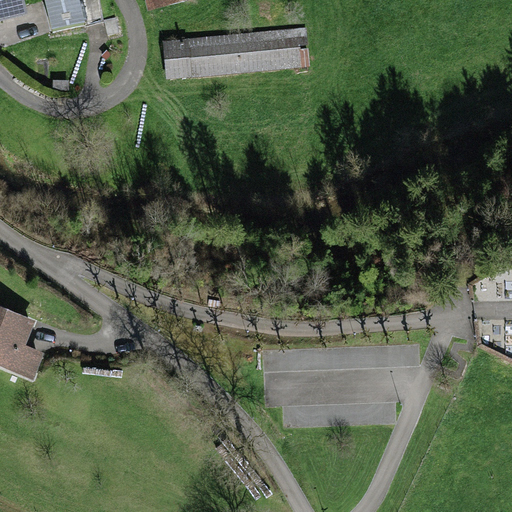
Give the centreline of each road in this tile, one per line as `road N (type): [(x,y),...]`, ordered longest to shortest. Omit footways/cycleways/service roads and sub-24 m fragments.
road 1 (residential): [(47,265),(73,265),(162,302),(275,326),(448,317)]
road 2 (residential): [(47,265),(228,407),(303,511)]
